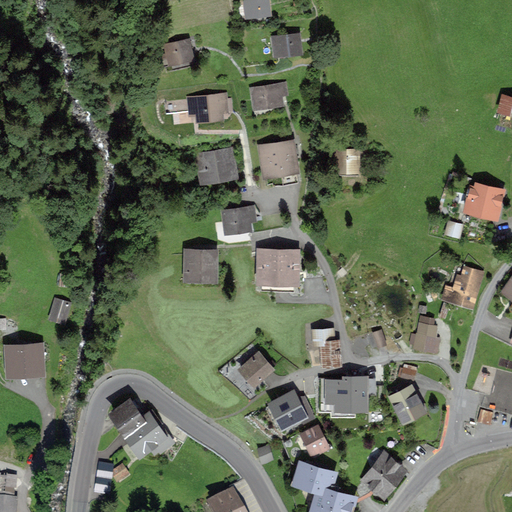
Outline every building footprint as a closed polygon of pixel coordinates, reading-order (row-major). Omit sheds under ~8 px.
[(245,0),(245,5),(239,6),(240,19),(244,14),(269,11),(267,0),(245,0)] [(297,35),(273,38),(274,45),(277,44),(278,53),(299,50),(297,35)] [(166,46),(168,53),(160,55),(162,66),(171,64),(170,61),(191,56),(188,41),(166,46)] [(283,85),(253,90),(255,105),(280,101),(278,92),(284,91),(283,85)] [(196,97),(198,118),(220,115),(220,110),(230,108),(229,99),(224,100),(223,94),(196,97)] [(511,97),(503,95),(499,108),(511,111),(511,97)] [(291,143),(261,147),(267,184),(272,183),(273,186),(298,182),(293,155),(298,154),(297,145),(292,146),(291,143)] [(332,150),(332,167),(348,167),(348,171),(355,171),(355,150),(332,150)] [(200,157),(204,178),(232,173),(229,152),(200,157)] [(468,196),(465,207),(496,215),(502,190),(476,184),(475,188),(468,186),(466,195),(468,196)] [(248,227),(247,218),(253,217),(252,208),(224,212),(227,230),(248,227)] [(282,212),(275,213),(278,227),(285,226),(282,212)] [(271,229),(278,227),(275,213),(268,215),(271,229)] [(268,215),(261,216),(264,230),(271,229),(268,215)] [(261,216),(253,217),(247,218),(250,233),(264,230),(261,216)] [(449,222),(446,232),(458,235),(461,225),(449,222)] [(187,251),(187,277),(214,277),(214,252),(187,251)] [(261,290),(294,291),(294,253),(262,253),(261,290)] [(465,266),(461,276),(458,275),(454,287),(446,285),(444,294),(472,303),(475,294),(472,293),(475,284),(478,285),(482,272),(465,266)] [(60,272),(59,282),(68,283),(70,272),(60,272)] [(51,315),(63,319),(68,302),(56,299),(51,315)] [(439,338),(434,337),(436,327),(420,324),(415,347),(437,351),(439,338)] [(322,342),(324,364),(339,363),(337,341),(332,341),(332,329),(314,331),(315,343),(322,342)] [(372,332),(377,346),(385,343),(380,329),(372,332)] [(9,348),(10,370),(39,368),(38,359),(45,358),(44,346),(9,348)] [(241,368),(254,383),(271,368),(258,353),(241,368)] [(416,367),(404,364),(401,376),(413,379),(416,367)] [(335,378),(335,393),(332,394),(332,413),(365,414),(365,394),(350,393),(350,379),(335,378)] [(394,394),(390,396),(402,420),(425,409),(412,385),(403,389),(401,385),(391,390),(394,394)] [(281,431),(310,418),(296,388),(267,401),(281,431)] [(119,420),(117,422),(122,429),(124,428),(139,420),(140,420),(139,418),(144,414),(139,407),(134,410),(129,402),(114,413),(119,420)] [(482,403),(479,415),(491,419),(495,406),(482,403)] [(153,422),(157,419),(152,411),(140,420),(139,420),(124,428),(122,429),(139,453),(155,441),(160,449),(171,441),(164,431),(161,433),(153,422)] [(305,435),(313,450),(319,447),(320,449),(325,447),(316,429),(305,435)] [(268,447),(260,449),(263,460),(271,458),(268,447)] [(384,453),(364,479),(383,494),(403,469),(384,453)] [(321,487),(313,511),(347,511),(352,498),(343,495),(343,493),(342,491),(337,490),(338,486),(329,483),(331,474),(325,472),(327,466),(314,463),(313,468),(302,465),(297,481),(298,482),(299,480),(321,487)] [(111,472),(116,479),(126,472),(122,465),(111,472)] [(216,511),(242,511),(231,493),(212,504),(216,511)] [(0,497),(0,511),(11,511),(12,499),(0,497)]
